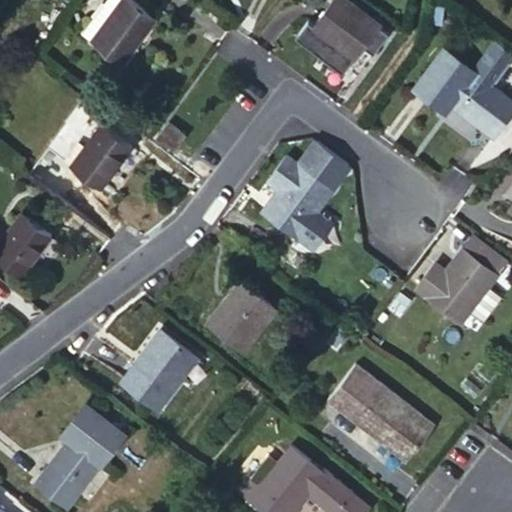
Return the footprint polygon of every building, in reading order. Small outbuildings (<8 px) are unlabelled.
[(120,0),(93,38),(122,61),(156,15),(135,0),(120,0)] [(331,0),(313,25),(355,57),(366,43),(379,25),(381,23),(349,0),(331,0)] [(379,25),(366,43),(376,51),(389,33),(379,25)] [(449,100),(493,133),(511,107),(511,100),(472,71),(473,68),(444,47),(416,85),(444,107),(449,100)] [(169,119),(158,135),(175,148),(187,133),(169,119)] [(104,120),(70,163),(101,187),(134,145),(104,120)] [(280,186),(263,210),(307,243),(322,222),(319,213),(313,209),(331,184),(299,161),(296,163),(284,154),(268,177),(280,186)] [(22,211),(0,240),(0,258),(22,274),(52,234),(22,211)] [(474,234),(464,247),(495,269),(503,257),(474,234)] [(495,269),(464,247),(447,271),(433,262),(417,285),(429,294),(427,297),(459,319),(467,306),(481,317),(500,292),(486,282),(495,269)] [(239,279),(207,320),(242,348),(274,306),(239,279)] [(195,354),(160,328),(121,378),(157,405),(195,354)] [(326,396),(403,457),(431,422),(354,362),(326,396)] [(69,436),(37,479),(66,502),(98,459),(99,460),(122,430),(85,403),(63,432),(69,436)] [(320,465),(290,443),(258,482),(255,480),(243,494),(265,511),(293,511),(294,511),(287,504),(301,487),(332,511),(354,511),(365,500),(321,464),(320,465)]
